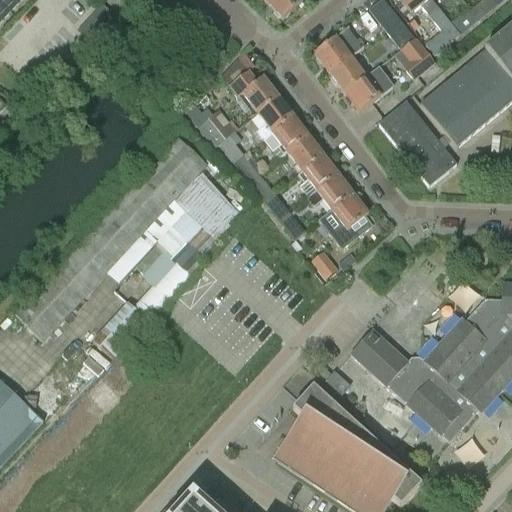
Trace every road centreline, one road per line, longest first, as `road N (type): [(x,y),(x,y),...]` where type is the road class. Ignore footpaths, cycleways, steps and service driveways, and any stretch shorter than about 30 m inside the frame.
road 1 (residential): [(511,219),(408,216),(282,52)]
road 2 (residential): [(203,456),(360,290)]
